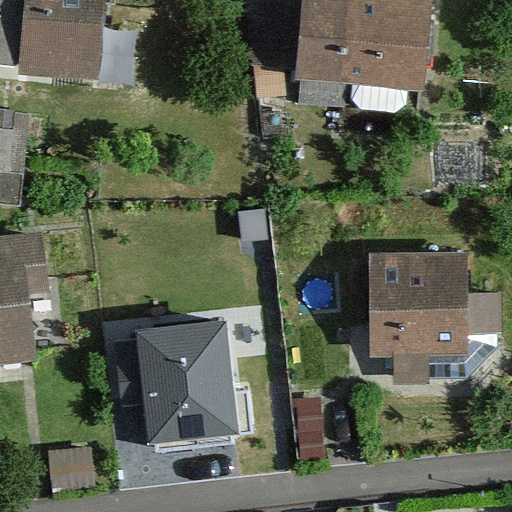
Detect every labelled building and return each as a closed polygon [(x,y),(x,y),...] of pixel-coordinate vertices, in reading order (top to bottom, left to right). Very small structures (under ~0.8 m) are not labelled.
[(113,0),(0,0),(0,74),(108,82),(113,0)] [(437,0),(306,0),(306,84),(436,85),(437,0)] [(0,194),(22,196),(26,102),(0,101),(0,194)] [(0,241),(0,373),(56,368),(43,238),(0,241)] [(474,253),(374,252),(373,341),(473,342),(474,253)] [(222,320),(136,329),(147,438),(234,428),(222,320)] [(473,324),(473,348),(437,349),(437,365),(504,365),(504,324),(473,324)]
